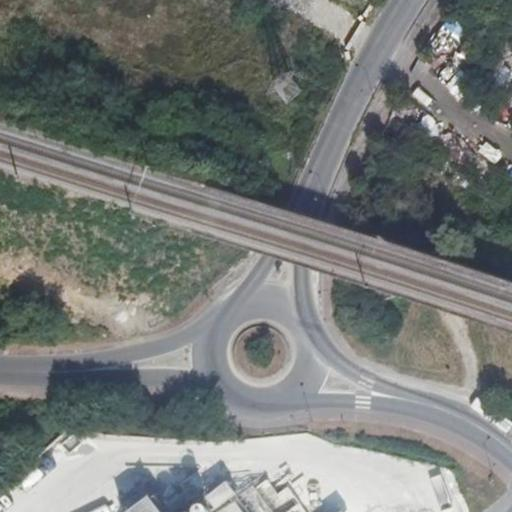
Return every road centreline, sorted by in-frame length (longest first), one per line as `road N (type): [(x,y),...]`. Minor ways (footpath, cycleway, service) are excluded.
road 1 (tertiary): [(272,301),(308,190),(409,0)]
road 2 (unknown): [(40,511),(108,471),(148,460),(270,456),(335,483)]
road 3 (tertiary): [(272,301),(233,306),(204,340),(205,379),(217,398),(235,411),(275,414),(300,400),(317,371)]
road 4 (tertiary): [(511,453),(427,407),(317,371)]
